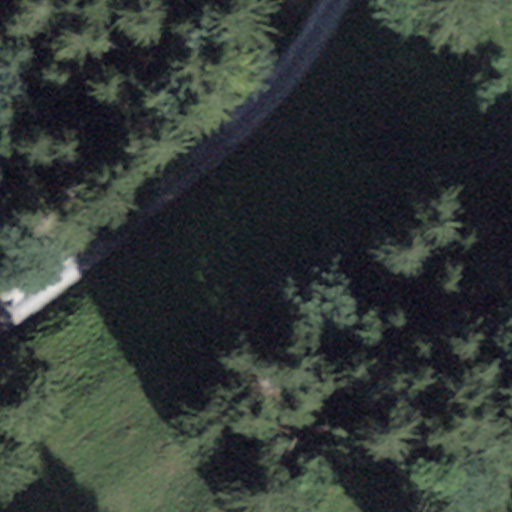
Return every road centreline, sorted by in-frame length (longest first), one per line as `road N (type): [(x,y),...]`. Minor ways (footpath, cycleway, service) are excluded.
road 1 (track): [(0,313),(231,147)]
road 2 (track): [(231,147),(339,0)]
